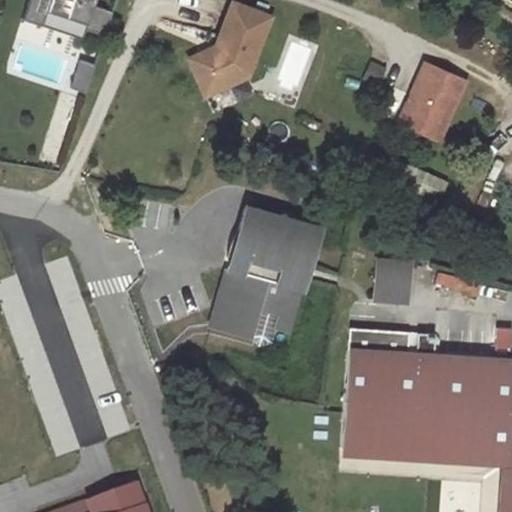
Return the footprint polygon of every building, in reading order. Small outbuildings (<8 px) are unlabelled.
[(93,6),(94,0),(28,0),(27,6),(86,25),(84,30),(86,30),(105,36),(112,12),(93,6)] [(249,74),(271,15),(233,0),(217,44),(219,45),(216,52),(207,48),(189,56),(198,77),(210,71),(213,73),(220,87),(249,74)] [(86,25),(27,6),(22,20),(83,40),(86,30),(84,30),(86,25)] [(71,89),(86,94),(95,65),(80,60),(71,89)] [(464,80),(425,63),(399,121),(438,139),(464,80)] [(210,71),(198,77),(206,94),(220,87),(213,73),(210,71)] [(439,196),(448,177),(371,144),(362,164),(439,196)] [(310,225),(244,206),(230,254),(237,257),(233,269),(226,268),(209,325),(248,336),(256,307),(279,314),(275,328),(289,331),(319,228),(310,225)] [(312,219),(310,225),(319,228),(321,221),(312,219)] [(237,257),(230,254),(226,268),(233,269),(237,257)] [(373,299),(405,302),(408,262),(376,260),(373,299)] [(258,346),(271,343),(275,328),(279,314),(256,307),(248,336),(258,346)] [(493,349),(508,350),(510,328),(495,327),(493,349)] [(434,334),(348,328),(339,447),(508,458),(503,511),(511,511),(511,361),(432,356),(434,334)] [(142,511),(132,485),(59,511),(142,511)]
